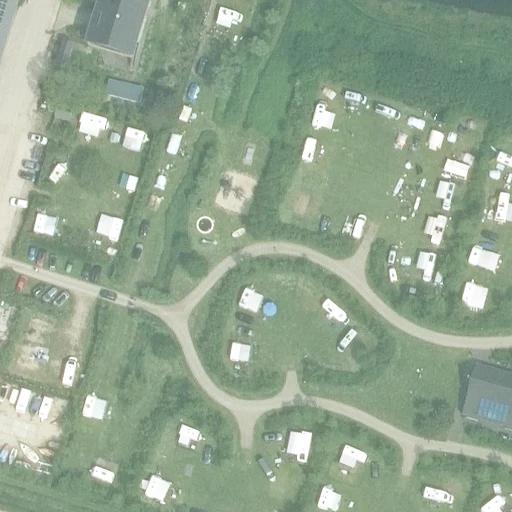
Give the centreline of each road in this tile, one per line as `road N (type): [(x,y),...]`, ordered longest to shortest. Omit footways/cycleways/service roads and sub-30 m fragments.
road 1 (track): [(0,263),(174,316),(207,276),(247,246),(285,249),(335,269),(412,333),(456,345),(511,340)]
road 2 (track): [(511,463),(401,436),(325,405),(244,405),(218,397),(173,331)]
